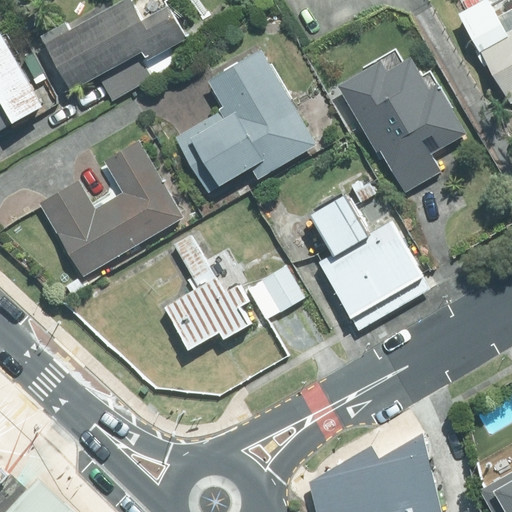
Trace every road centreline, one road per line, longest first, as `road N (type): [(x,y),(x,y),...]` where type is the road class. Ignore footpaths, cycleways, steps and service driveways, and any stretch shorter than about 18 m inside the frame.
road 1 (residential): [(511,304),(365,390)]
road 2 (residential): [(222,455),(365,390)]
road 3 (residential): [(365,390),(258,481)]
road 4 (secondary): [(97,427),(0,338)]
